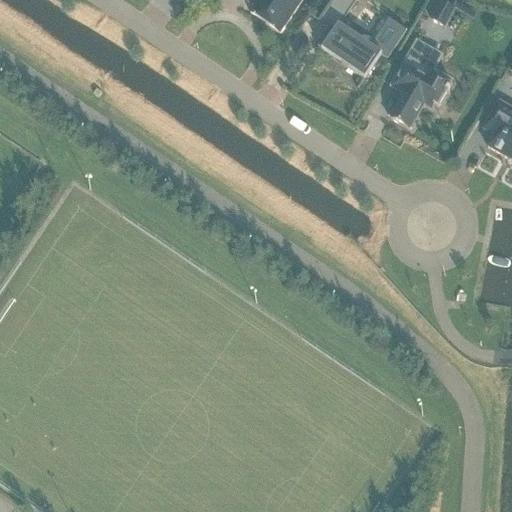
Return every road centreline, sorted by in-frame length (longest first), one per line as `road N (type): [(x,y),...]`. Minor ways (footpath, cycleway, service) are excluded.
road 1 (residential): [(401,202),(103,0)]
road 2 (residential): [(401,202),(441,190),(462,208),(465,236),(447,258),(419,260),(397,243),(395,215)]
